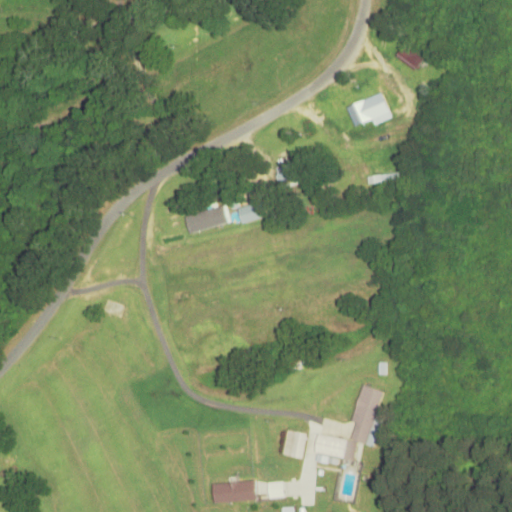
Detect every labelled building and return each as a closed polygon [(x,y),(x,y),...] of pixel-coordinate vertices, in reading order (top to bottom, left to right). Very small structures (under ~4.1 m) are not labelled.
[(346,108),(354,127),(371,120),(374,126),(391,119),(381,94),(346,108)] [(275,168),(281,190),(300,186),(294,163),(275,168)] [(266,217),(260,202),(236,211),(241,226),(266,217)] [(184,218),(189,235),(228,223),(223,206),(184,218)] [(360,461),(362,445),(374,447),(381,391),(358,388),(351,440),(317,436),(314,455),(360,461)] [(302,459),(307,435),(287,431),(282,456),(302,459)]
